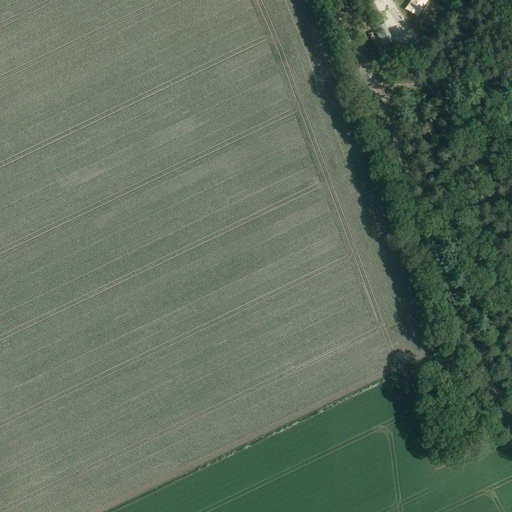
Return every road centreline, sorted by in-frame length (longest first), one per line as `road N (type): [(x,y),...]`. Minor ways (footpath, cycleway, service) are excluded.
road 1 (track): [(372,79),(438,263),(511,426)]
road 2 (track): [(511,79),(372,79)]
